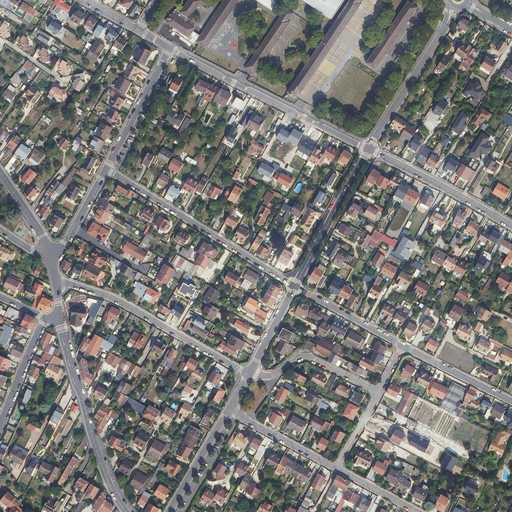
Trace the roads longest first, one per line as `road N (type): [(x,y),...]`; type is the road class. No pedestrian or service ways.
road 1 (residential): [(169,48),(368,149)]
road 2 (residential): [(106,168),(294,286)]
road 3 (residential): [(56,283),(119,300),(248,373)]
road 4 (residential): [(127,511),(90,426),(59,319)]
road 5 (residential): [(368,149),(454,7)]
road 6 (residential): [(368,149),(511,225)]
road 7 (residential): [(294,286),(368,149)]
road 8 (residential): [(248,373),(270,376),(302,356),(379,392)]
road 9 (residential): [(106,168),(169,48)]
road 10 (residential): [(338,468),(228,409)]
road 11 (residential): [(294,286),(403,345)]
road 12 (residential): [(403,345),(511,400)]
